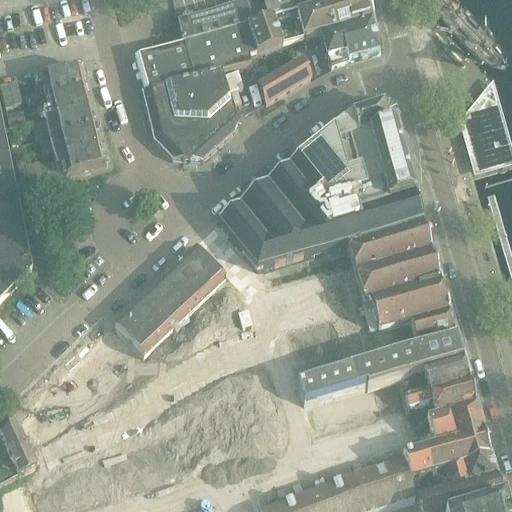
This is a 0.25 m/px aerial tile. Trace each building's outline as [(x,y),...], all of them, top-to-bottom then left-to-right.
[(372,24),(365,0),(356,0),(296,18),(295,14),(252,27),(249,27),(183,48),(183,49),(154,56),(135,61),(144,96),(164,91),(218,77),(252,69),(248,60),(260,57),(303,43),(304,44),(320,39),(372,24)] [(262,0),(260,1),(245,5),(252,27),(295,14),(339,0),(262,0)] [(450,0),(431,0),(429,6),(453,36),(489,71),(504,71),(504,56),(472,18),(450,0)] [(252,27),(245,5),(177,26),(183,48),(249,27),(252,27)] [(380,58),(372,24),(320,39),(327,64),(328,63),(330,74),(348,67),(380,58)] [(265,110),(310,83),(303,63),(258,90),(265,110)] [(82,72),(35,83),(37,92),(45,90),(47,101),(86,91),(82,72)] [(144,96),(141,97),(153,146),(171,164),(179,165),(196,165),(202,165),(233,137),(237,129),(218,77),(164,91),(144,96)] [(44,123),(91,111),(86,91),(47,101),(50,111),(42,113),(44,123)] [(509,165),(509,166),(511,166),(493,102),(481,105),(463,127),(477,176),(495,171),(494,169),(494,168),(493,166),(493,165),(494,163),(494,162),(495,161),(496,159),(497,158),(499,158),(500,157),(502,157),(503,157),(505,158),(506,159),(507,160),(508,161),(509,162),(509,164),(509,165)] [(325,140),(326,143),(317,150),(265,191),(303,262),(273,271),(241,211),(220,228),(218,226),(217,228),(218,228),(256,276),(273,271),(347,249),(339,222),(415,199),(395,129),(398,122),(395,113),(389,109),(388,108),(381,110),(367,115),(352,119),(352,120),(325,140)] [(57,140),(96,131),(91,111),(44,123),(46,131),(54,129),(57,140)] [(0,304),(32,274),(0,119),(0,304)] [(54,162),(100,150),(96,131),(57,140),(59,151),(52,153),(54,162)] [(105,170),(100,150),(54,162),(56,170),(63,169),(66,179),(105,170)] [(494,169),(495,171),(496,171),(497,172),(499,173),(500,173),(501,173),(503,173),(504,173),(506,172),(507,171),(508,170),(509,169),(509,168),(509,166),(509,165),(509,164),(509,162),(508,161),(507,160),(506,159),(505,158),(503,157),(502,157),(500,157),(499,158),(497,158),(496,159),(495,161),(494,162),(494,163),(493,165),(493,166),(494,168),(494,169)] [(265,191),(263,188),(240,207),(241,211),(273,271),(303,262),(265,191)] [(422,226),(415,199),(339,222),(347,249),(422,226)] [(431,255),(422,226),(347,249),(356,278),(431,255)] [(195,252),(113,332),(144,364),(142,362),(225,283),(195,252)] [(364,306),(369,305),(439,283),(436,274),(431,255),(356,278),(364,306)] [(369,305),(364,306),(364,307),(369,306),(378,335),(396,330),(411,325),(411,326),(448,315),(439,283),(369,305)] [(411,326),(418,346),(454,335),(448,316),(448,315),(411,326)] [(317,321),(284,331),(290,350),(323,340),(317,321)] [(113,332),(97,347),(128,379),(144,364),(113,332)] [(323,340),(290,350),(296,369),(328,359),(323,340)] [(370,341),(357,345),(364,367),(376,364),(370,341)] [(302,388),(296,390),(303,411),(305,410),(305,411),(368,392),(422,375),(462,364),(456,342),(420,353),(357,372),(334,378),(302,388)] [(97,347),(82,362),(109,391),(116,384),(119,388),(128,379),(97,347)] [(328,359),(296,369),(302,388),(334,378),(328,359)] [(82,362),(70,373),(97,402),(109,391),(82,362)] [(462,364),(422,375),(427,391),(403,399),(407,411),(430,404),(435,419),(475,408),(462,364)] [(70,373),(57,386),(84,414),(97,402),(70,373)] [(165,386),(156,395),(162,400),(170,392),(165,386)] [(28,413),(23,418),(43,440),(71,413),(50,392),(31,410),(29,412),(28,413)] [(305,412),(304,412),(312,440),(342,432),(339,421),(345,419),(348,430),(377,421),(368,392),(305,411),(305,412)] [(264,393),(214,408),(229,459),(279,444),(264,393)] [(214,408),(164,423),(170,444),(172,449),(173,449),(181,474),(229,459),(214,408)] [(425,422),(433,449),(482,435),(475,408),(435,419),(425,422)] [(149,410),(141,412),(145,423),(152,421),(149,410)] [(152,421),(145,423),(147,431),(158,428),(156,420),(152,421)] [(145,423),(133,427),(135,434),(147,431),(145,423)] [(15,425),(0,439),(0,448),(15,483),(37,473),(15,425)] [(125,431),(114,435),(116,442),(127,439),(125,431)] [(401,459),(403,467),(408,483),(490,460),(482,435),(433,449),(401,459)] [(170,444),(152,449),(163,487),(183,481),(181,474),(173,449),(172,449),(170,444)] [(63,448),(52,451),(54,459),(65,456),(63,448)] [(153,454),(135,460),(145,493),(163,487),(152,449),(151,450),(153,454)] [(135,460),(116,465),(126,498),(145,493),(135,460)] [(408,483),(413,503),(418,502),(495,480),(490,460),(408,483)] [(116,465),(98,471),(108,504),(126,498),(116,465)] [(348,484),(328,492),(333,511),(386,511),(413,503),(408,483),(403,467),(348,484)] [(98,471),(79,477),(89,510),(108,504),(98,471)] [(79,477),(61,482),(69,511),(80,511),(89,510),(79,477)] [(495,480),(418,502),(421,511),(485,511),(503,507),(495,480)] [(69,511),(61,482),(41,488),(48,511),(69,511)] [(275,511),(333,511),(328,492),(275,511)]
